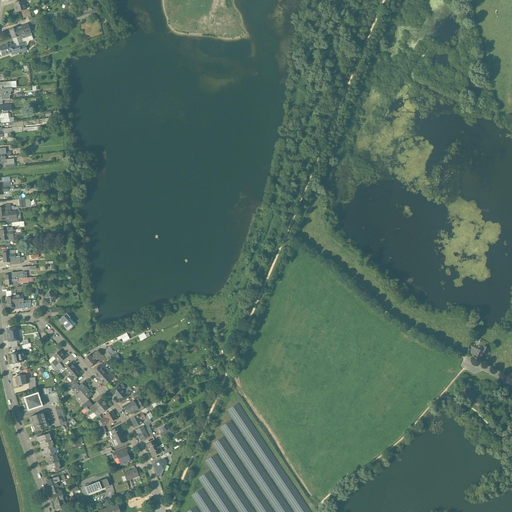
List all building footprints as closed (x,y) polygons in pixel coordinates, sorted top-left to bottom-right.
[(24,1),(14,4),(16,13),(26,10),(24,1)] [(97,9),(75,16),(76,20),(98,13),(97,9)] [(18,27),(9,30),(12,39),(16,38),(31,32),(28,25),(18,29),(18,27)] [(31,32),(16,38),(18,44),(23,43),(22,40),(32,36),(31,32)] [(24,45),(13,49),(11,44),(0,47),(0,51),(2,57),(11,54),(12,56),(17,54),(16,52),(20,50),(21,52),(26,50),(24,45)] [(11,88),(0,88),(0,94),(1,94),(1,101),(10,100),(9,96),(10,95),(10,92),(9,92),(8,89),(11,89),(11,88)] [(8,111),(0,112),(0,118),(1,119),(1,120),(9,119),(8,119),(8,111)] [(30,198),(19,200),(20,209),(31,208),(30,198)] [(5,212),(0,212),(0,217),(5,217),(6,220),(12,220),(17,219),(16,219),(16,211),(15,211),(11,212),(5,212)] [(10,257),(3,258),(3,263),(10,262),(10,265),(20,264),(20,256),(16,257),(16,256),(10,257)] [(11,274),(5,275),(5,280),(12,280),(18,279),(24,278),(23,272),(11,273),(11,274)] [(57,295),(51,290),(43,299),(50,305),(53,301),(54,300),(54,299),(57,295)] [(66,313),(58,320),(68,331),(73,327),(67,320),(70,318),(66,313)] [(17,328),(8,330),(9,342),(19,340),(17,328)] [(482,351),(478,349),(474,356),(481,360),(485,353),(487,354),(490,349),(484,346),(482,351)] [(108,352),(104,355),(107,359),(115,355),(111,352),(113,350),(110,347),(106,349),(108,352)] [(66,357),(60,350),(53,356),(56,359),(52,362),(55,366),(59,363),(60,363),(66,357)] [(102,356),(97,350),(90,356),(95,361),(98,359),(102,356)] [(19,352),(11,354),(13,363),(22,362),(21,356),(20,357),(19,352)] [(90,356),(89,355),(83,360),(89,367),(95,361),(90,356)] [(70,363),(64,368),(65,370),(68,374),(70,375),(76,370),(70,363)] [(102,363),(93,372),(99,378),(105,373),(103,371),(106,368),(103,364),(102,363)] [(76,370),(70,375),(68,377),(72,381),(72,382),(76,378),(81,374),(77,370),(76,370)] [(107,375),(105,373),(99,378),(105,385),(111,380),(107,375)] [(25,374),(15,376),(17,385),(26,384),(25,374)] [(76,378),(72,382),(72,381),(67,385),(70,389),(71,388),(75,385),(79,382),(76,378)] [(87,385),(84,381),(77,387),(73,391),(74,391),(73,393),(75,393),(84,404),(88,400),(89,400),(88,399),(93,395),(85,386),(87,385)] [(118,387),(117,386),(110,392),(114,396),(115,396),(117,398),(117,399),(120,403),(127,397),(126,396),(124,393),(123,392),(122,391),(118,387)] [(38,393),(34,394),(34,393),(23,397),(24,401),(25,400),(27,408),(26,408),(27,411),(43,406),(38,393)] [(101,398),(93,406),(97,410),(105,403),(101,398)] [(135,400),(123,406),(128,415),(143,407),(142,404),(144,403),(142,401),(140,402),(138,398),(135,400)] [(88,400),(84,404),(81,406),(84,409),(91,403),(88,400)] [(105,403),(97,410),(100,413),(100,414),(109,407),(105,403)] [(66,424),(61,406),(55,408),(61,426),(66,424)] [(112,411),(104,415),(105,417),(100,420),(100,421),(103,425),(103,426),(109,423),(109,424),(114,421),(116,420),(117,419),(112,411)] [(43,412),(29,417),(34,432),(48,427),(43,412)] [(147,414),(144,415),(142,413),(130,420),(135,428),(143,423),(150,419),(151,419),(150,418),(150,419),(147,414)] [(120,426),(109,431),(112,439),(123,434),(120,426)] [(143,426),(136,430),(137,433),(137,434),(138,436),(146,432),(145,430),(143,426)] [(168,437),(165,431),(161,433),(160,434),(163,440),(168,437)] [(146,432),(138,436),(139,437),(140,441),(148,437),(146,434),(146,432)] [(49,433),(41,436),(42,438),(37,440),(38,442),(40,441),(41,444),(44,443),(50,441),(49,438),(50,438),(49,433)] [(123,434),(112,439),(116,447),(127,442),(123,434)] [(50,441),(44,443),(45,445),(40,447),(41,449),(43,448),(44,451),(46,450),(53,448),(52,445),(53,445),(52,440),(50,441)] [(155,440),(146,444),(149,450),(157,446),(155,440)] [(157,446),(149,450),(152,457),(160,452),(157,446)] [(53,448),(46,450),(47,452),(42,454),(43,456),(45,455),(46,458),(49,457),(55,455),(54,453),(55,452),(54,447),(53,448)] [(126,448),(113,454),(114,458),(117,457),(119,462),(121,461),(122,462),(123,464),(125,464),(127,464),(127,462),(130,461),(127,453),(128,453),(126,448)] [(55,455),(49,457),(50,459),(45,461),(46,463),(48,462),(49,465),(51,464),(58,462),(57,459),(58,459),(57,454),(55,455)] [(164,458),(153,464),(156,469),(155,469),(160,478),(166,463),(164,458)] [(58,462),(51,464),(52,466),(47,468),(48,470),(50,470),(51,472),(60,469),(59,467),(60,466),(59,461),(58,462)] [(136,469),(123,473),(126,481),(139,477),(136,469)] [(55,478),(47,481),(50,489),(54,488),(52,484),(56,483),(55,478)] [(106,479),(97,482),(100,490),(109,486),(106,479)] [(97,482),(85,487),(87,495),(100,490),(97,482)] [(56,483),(52,484),(54,488),(50,489),(51,494),(59,491),(58,489),(57,485),(56,483)] [(59,491),(51,494),(53,502),(63,499),(63,497),(61,491),(59,491)] [(63,501),(63,499),(53,502),(56,509),(65,506),(63,501)]
